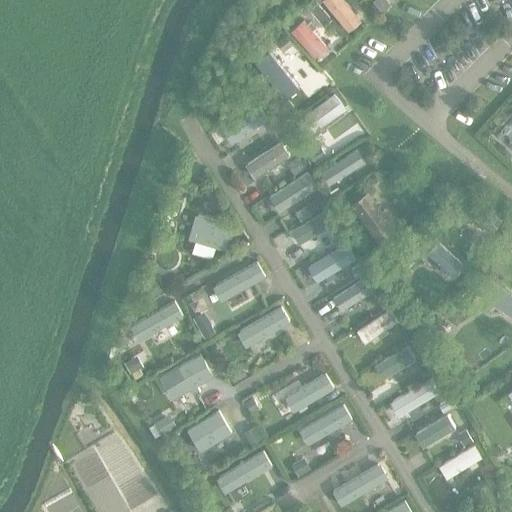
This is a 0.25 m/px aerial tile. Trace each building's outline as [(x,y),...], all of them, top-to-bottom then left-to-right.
[(316,0),(310,0),(306,4),(315,15),(323,8),(316,0)] [(361,17),(347,0),(325,0),(348,27),(361,17)] [(387,0),(373,0),(381,10),(390,3),(387,0)] [(330,42),(301,14),(287,26),(315,56),(330,42)] [(286,34),(276,42),(283,50),(292,42),(286,34)] [(257,62),(281,95),(294,85),(267,52),(257,62)] [(305,113),(316,130),(347,106),(337,88),(305,113)] [(263,101),(229,123),(238,136),(271,115),(263,101)] [(278,119),(270,124),(276,134),(284,129),(278,119)] [(282,137),(246,161),(255,175),(292,151),(282,137)] [(318,142),(306,150),(314,162),(325,154),(318,142)] [(347,154),(319,172),(326,182),(327,185),(365,160),(357,148),(347,154)] [(298,156),(287,163),(294,173),(305,166),(298,156)] [(275,190),(282,205),(316,184),(307,170),(275,190)] [(322,194),(305,206),(310,213),(327,202),(322,194)] [(370,195),(357,205),(381,239),(395,228),(370,195)] [(493,230),(504,216),(480,197),(469,210),(493,230)] [(331,206),(293,227),(301,242),(339,219),(331,206)] [(196,213),(188,238),(225,249),(232,224),(196,213)] [(464,262),(437,238),(426,250),(453,274),(464,262)] [(345,241),(306,265),(315,281),(355,257),(345,241)] [(258,258),(212,284),(221,299),(267,274),(258,258)] [(361,262),(351,269),(356,277),(367,270),(361,262)] [(337,293),(344,306),(382,283),(375,269),(337,293)] [(158,275),(141,285),(147,295),(164,286),(158,275)] [(389,290),(379,296),(385,306),(395,301),(389,290)] [(175,298),(130,323),(139,338),(183,313),(175,298)] [(282,304),(237,329),(246,345),(291,319),(282,304)] [(357,327),(367,341),(399,318),(392,305),(357,327)] [(204,309),(194,315),(205,334),(215,329),(204,309)] [(448,319),(439,332),(474,357),(483,344),(448,319)] [(408,324),(399,329),(407,341),(415,336),(408,324)] [(407,344),(373,366),(381,379),(415,357),(407,344)] [(167,371),(180,394),(213,375),(201,352),(167,371)] [(137,353),(125,360),(131,370),(135,377),(143,373),(139,366),(143,363),(137,353)] [(427,360),(419,365),(425,376),(433,371),(427,360)] [(240,363),(227,370),(233,379),(245,372),(240,363)] [(285,394),(294,409),(335,385),(325,370),(285,394)] [(429,377),(390,400),(399,415),(437,392),(429,377)] [(253,395),(245,400),(251,410),(259,406),(253,395)] [(453,395),(438,404),(443,412),(458,403),(453,395)] [(345,400),(300,425),(310,442),(354,416),(345,400)] [(187,427),(201,450),(232,431),(219,409),(187,427)] [(168,412),(153,421),(161,433),(175,423),(168,412)] [(417,431),(424,446),(458,426),(449,412),(417,431)] [(255,426),(245,432),(251,443),(262,436),(255,426)] [(466,428),(457,433),(464,445),(473,440),(466,428)] [(446,477),(482,455),(474,442),(438,464),(446,477)] [(217,476),(226,491),(274,462),(265,448),(217,476)] [(303,456),(291,463),(298,473),(310,466),(303,456)] [(491,461),(481,467),(488,479),(499,473),(491,461)] [(334,489),(343,503),(390,475),(382,462),(334,489)] [(382,511),(414,511),(407,499),(382,511)]
